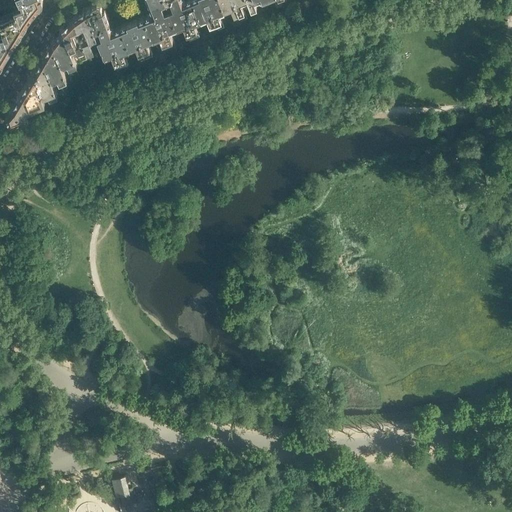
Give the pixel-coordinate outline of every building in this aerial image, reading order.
[(0,0),(0,11),(11,7),(10,5),(7,0),(0,0)] [(37,8),(42,3),(42,0),(20,0),(19,1),(20,4),(28,21),(33,13),(33,14),(37,8)] [(175,25),(168,6),(164,8),(161,1),(159,2),(157,0),(150,3),(152,9),(151,13),(145,16),(152,34),(159,31),(165,47),(175,43),(169,27),(175,25)] [(199,15),(193,0),(171,0),(173,4),(168,6),(175,25),(183,22),(189,38),(199,34),(193,18),(199,15)] [(218,26),(207,0),(193,0),(199,15),(207,12),(213,28),(218,26)] [(223,6),(221,0),(207,0),(218,26),(223,24),(217,8),(223,6)] [(221,0),(223,6),(230,3),(237,19),(247,15),(240,0),(221,0)] [(248,0),(252,8),(259,6),(256,0),(274,0),(277,7),(283,4),(282,2),(281,0),(248,0)] [(109,20),(104,8),(103,8),(100,3),(97,1),(91,4),(86,6),(94,28),(99,26),(102,25),(101,23),(108,20),(109,20)] [(22,30),(28,21),(20,4),(13,8),(14,10),(0,16),(0,24),(8,47),(11,48),(17,38),(22,30)] [(97,34),(94,28),(86,6),(73,15),(78,28),(82,26),(84,30),(83,31),(84,34),(81,35),(87,49),(94,46),(91,37),(97,34)] [(79,36),(78,32),(76,33),(75,29),(78,28),(73,15),(62,26),(70,45),(76,43),(80,52),(87,49),(81,35),(79,36)] [(152,34),(145,16),(144,15),(138,17),(132,19),(146,55),(151,53),(145,37),(152,34)] [(146,55),(132,19),(126,22),(127,22),(120,25),(121,25),(128,43),(135,41),(141,57),(146,55)] [(128,43),(121,25),(114,28),(111,26),(108,20),(101,23),(102,25),(99,26),(102,34),(97,36),(104,53),(111,50),(118,66),(128,62),(121,46),(128,43)] [(8,47),(0,24),(0,66),(4,61),(3,61),(11,48),(8,47)] [(70,45),(62,26),(51,40),(60,61),(62,62),(67,60),(68,62),(76,59),(70,45)] [(60,61),(51,40),(42,56),(49,75),(51,76),(54,77),(58,75),(59,78),(66,75),(60,61)] [(49,75),(42,56),(32,71),(40,91),(42,91),(45,93),(48,92),(49,94),(57,91),(51,76),(49,75)] [(40,91),(32,71),(23,87),(31,106),(45,100),(42,91),(40,91)] [(31,106),(23,87),(13,104),(11,106),(6,112),(5,112),(9,121),(26,115),(24,109),(31,106)] [(126,475),(112,478),(111,478),(115,492),(115,493),(120,492),(123,505),(136,502),(132,486),(129,487),(126,475)]
